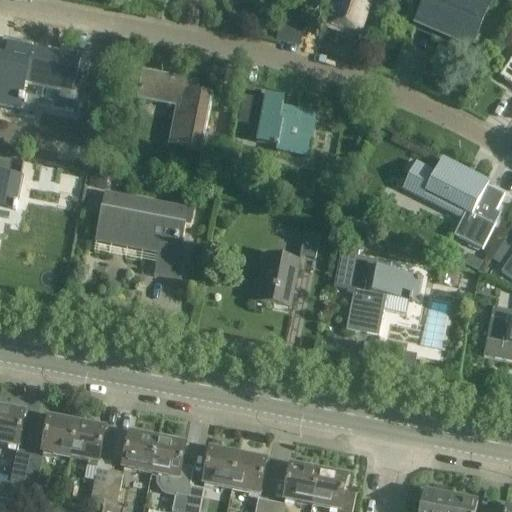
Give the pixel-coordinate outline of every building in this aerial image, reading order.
[(303,2),(296,0),(289,0),(280,41),(299,46),(304,27),(297,25),(303,2)] [(360,38),(372,0),(326,0),(326,1),(336,5),(331,21),(341,24),(339,31),(360,38)] [(442,0),(427,0),(416,25),(471,48),(491,0),(459,0),(457,6),(442,0)] [(0,57),(0,108),(20,112),(25,86),(60,93),(73,95),(73,93),(79,60),(16,47),(13,60),(5,58),(0,57)] [(511,60),(500,78),(511,86),(511,60)] [(143,73),(137,102),(175,109),(168,147),(202,154),(213,95),(197,92),(198,84),(143,73)] [(265,96),(256,144),(277,148),(276,153),(308,160),(317,115),(283,109),(284,100),(265,96)] [(242,98),(237,125),(254,128),(259,101),(242,98)] [(435,175),(416,165),(403,191),(443,212),(446,205),(466,215),(454,239),(481,252),(493,229),(489,227),(504,196),(466,177),(468,174),(443,161),(435,175)] [(0,207),(23,212),(28,187),(22,186),(24,177),(0,172),(0,207)] [(91,176),(88,188),(105,191),(107,179),(91,176)] [(180,283),(185,254),(182,254),(186,231),(191,231),(195,212),(106,195),(97,240),(160,252),(155,279),(180,283)] [(345,232),(334,290),(348,292),(354,294),(353,297),(346,332),(379,339),(384,313),(405,317),(408,303),(412,304),(417,278),(390,273),(391,266),(357,259),(358,254),(362,254),(365,236),(345,232)] [(304,235),(300,258),(316,261),(320,238),(304,235)] [(503,246),(497,256),(503,260),(509,250),(503,246)] [(300,262),(266,255),(256,303),(248,302),(248,303),(290,311),(300,262)] [(470,258),(465,267),(477,274),(482,265),(470,258)] [(511,258),(501,275),(511,282),(511,258)] [(511,313),(493,310),(483,359),(511,365),(511,313)] [(404,355),(401,368),(415,371),(417,357),(404,355)] [(0,410),(0,448),(18,452),(25,415),(0,410)] [(71,462),(78,425),(50,420),(42,457),(71,462)] [(112,464),(100,462),(106,430),(78,425),(71,462),(88,466),(87,471),(97,473),(91,499),(104,501),(110,473),(112,464)] [(151,478),(158,441),(130,436),(123,473),(151,478)] [(158,441),(151,478),(160,480),(159,484),(159,488),(164,495),(168,497),(172,498),(175,499),(172,511),(186,511),(191,489),(190,488),(194,471),(182,469),(183,461),(186,447),(158,441)] [(232,494),(239,457),(211,452),(204,488),(232,494)] [(24,485),(29,457),(16,454),(11,483),(24,485)] [(29,457),(24,485),(37,488),(43,460),(29,457)] [(239,457),(232,494),(259,499),(267,463),(239,457)] [(311,510),(319,473),(291,467),(284,504),(311,510)] [(110,473),(104,501),(118,504),(124,475),(110,473)] [(347,479),(319,473),(311,510),(322,511),(352,511),(356,496),(344,494),(347,479)] [(191,489),(186,511),(199,511),(204,491),(191,489)] [(447,511),(451,499),(425,494),(421,511),(447,511)] [(475,511),(477,504),(451,499),(447,511),(475,511)] [(269,511),(271,505),(258,502),(255,511),(269,511)]
